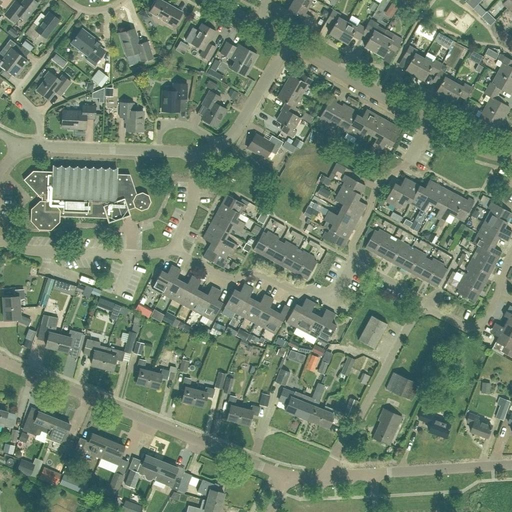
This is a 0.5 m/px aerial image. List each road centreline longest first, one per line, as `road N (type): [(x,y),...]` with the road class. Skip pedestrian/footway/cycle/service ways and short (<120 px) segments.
road 1 (unclassified): [(0,361),(286,478)]
road 2 (residential): [(353,262),(332,297),(259,272),(225,276),(174,249)]
road 3 (residential): [(327,476),(422,299)]
road 4 (residential): [(0,244),(120,255),(174,249)]
road 5 (residential): [(428,123),(407,163),(379,183),(352,244),(353,262)]
road 6 (residential): [(286,43),(428,123)]
road 7 (unclassified): [(374,473),(511,465)]
road 8 (residential): [(217,146),(240,124),(286,43)]
road 9 (residential): [(38,145),(158,151)]
